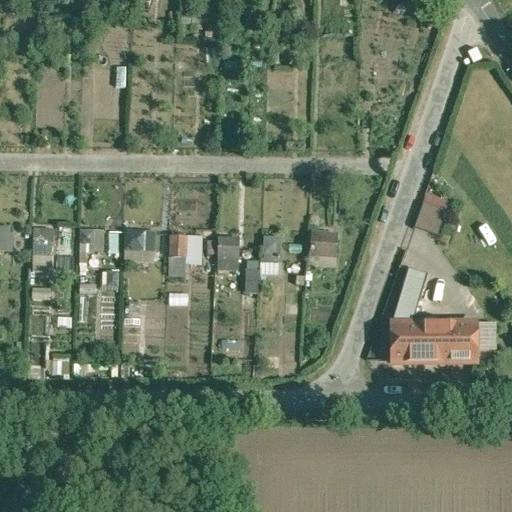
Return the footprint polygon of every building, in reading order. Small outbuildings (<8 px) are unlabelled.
[(407,227),(430,236),(443,203),(420,194),(407,227)] [(12,231),(0,231),(0,254),(11,255),(12,231)] [(53,233),(33,233),(32,275),(51,276),(53,233)] [(144,235),(124,234),(123,255),(143,255),(144,235)] [(103,235),(80,235),(80,256),(103,257),(103,235)] [(337,237),(311,235),(309,260),(335,262),(337,237)] [(281,241),(263,240),(261,265),(280,266),(281,241)] [(238,242),(217,243),(217,272),(238,272),(238,242)] [(187,245),(169,245),(168,281),(185,281),(187,245)] [(428,276),(409,270),(393,325),(413,325),(428,276)] [(413,325),(393,325),(392,326),(393,365),(452,365),(451,352),(451,325),(413,325)] [(476,325),(451,325),(451,352),(477,352),(476,325)]
